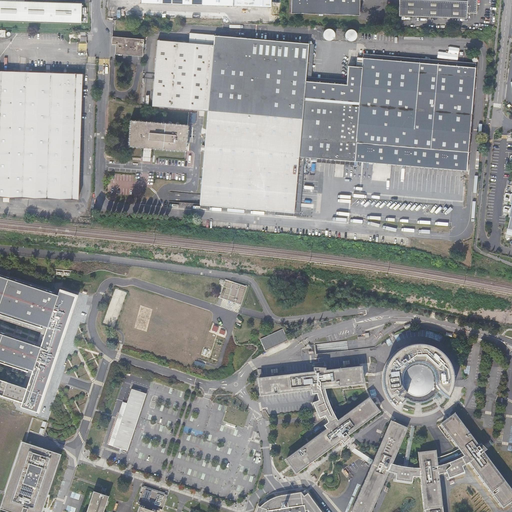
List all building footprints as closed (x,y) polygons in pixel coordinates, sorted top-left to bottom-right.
[(0,0),(0,20),(81,23),(81,3),(58,2),(42,2),(0,0)] [(290,0),(291,13),(319,14),(319,16),(322,16),(322,14),(358,15),(358,0),(290,0)] [(467,1),(435,0),(399,0),(399,16),(467,18),(467,13),(477,13),(477,0),(467,0),(468,1),(467,1)] [(344,37),(354,41),(357,31),(348,27),(344,37)] [(324,39),(336,39),(335,35),(340,35),(340,32),(336,32),(336,28),(323,29),(324,39)] [(482,69),(371,60),(365,60),(364,69),(357,68),(356,81),(355,85),(312,82),(307,81),(310,43),(191,34),(190,43),(158,41),(153,106),(209,111),(201,205),(211,206),(277,211),(296,213),(301,157),(306,157),(325,159),(362,162),(474,171),(482,69)] [(143,54),(145,39),(117,37),(116,45),(116,52),(143,54)] [(483,67),(371,58),(371,60),(482,69),(483,67)] [(78,197),(83,71),(50,70),(46,70),(0,68),(0,193),(9,194),(12,194),(78,197)] [(189,125),(132,120),(130,146),(146,147),(153,148),(187,151),(187,146),(189,130),(189,125)] [(153,148),(146,147),(145,160),(152,161),(153,148)] [(306,157),(301,157),(296,213),(301,213),(306,157)] [(52,375),(78,296),(58,290),(56,295),(0,276),(0,314),(44,329),(38,347),(0,334),(0,362),(30,372),(24,389),(0,380),(0,396),(19,403),(17,409),(38,416),(52,375)] [(227,288),(223,300),(241,306),(247,288),(226,280),(223,287),(227,288)] [(222,313),(142,286),(124,341),(204,367),(222,313)] [(129,293),(114,288),(103,320),(118,325),(129,293)] [(288,342),(283,331),(260,342),(265,352),(288,342)] [(402,399),(406,394),(403,392),(401,387),(400,381),(400,375),(403,370),(407,366),(412,364),(419,363),(425,364),(431,368),(434,372),(436,377),(436,386),(441,394),(449,400),(451,394),(453,388),(454,381),(452,372),(449,366),(445,360),(440,354),(433,350),(427,348),(421,347),(414,347),(406,348),(398,352),(392,358),(387,365),(385,372),(383,380),(384,390),(386,397),(390,403),(394,407),(399,403),(401,404),(404,401),(402,399)] [(323,427),(326,431),(286,461),(295,474),(340,441),(343,445),(346,442),(349,439),(347,436),(377,413),(368,400),(337,422),(335,419),(328,398),(326,390),(365,385),(363,368),(327,372),(327,369),(314,369),(314,373),(258,378),(259,398),(311,392),(311,396),(316,395),(318,401),(312,404),(318,421),(325,418),(327,424),(323,427)] [(146,394),(131,389),(112,447),(126,452),(146,394)] [(440,511),(436,476),(445,474),(447,479),(463,473),(460,467),(468,463),(488,490),(501,508),(511,499),(511,495),(501,481),(481,454),(485,451),(479,445),(476,447),(453,416),(440,425),(458,450),(449,454),(438,458),(434,459),(434,452),(417,454),(419,469),(412,469),(412,470),(405,469),(400,468),(397,467),(390,465),(405,429),(391,423),(373,464),(351,511),(369,511),(386,472),(391,474),(395,475),(394,481),(411,484),(412,477),(420,478),(424,511),(440,511)] [(487,449),(492,445),(488,441),(483,445),(487,449)] [(48,451),(21,442),(0,506),(0,509),(8,511),(41,511),(42,510),(60,455),(57,453),(54,449),(50,451),(48,451)] [(108,484),(105,491),(129,499),(131,491),(108,484)] [(140,494),(142,494),(138,504),(159,511),(160,510),(163,511),(168,496),(142,487),(140,494)] [(103,511),(108,497),(93,492),(86,511),(151,511),(139,508),(137,511),(103,511)] [(287,496),(281,511),(311,511),(298,494),(287,496)] [(303,498),(300,494),(298,494),(311,511),(319,511),(307,495),(303,498)] [(255,511),(281,511),(287,496),(277,497),(271,500),(268,502),(263,505),(259,508),(257,508),(255,511)]
